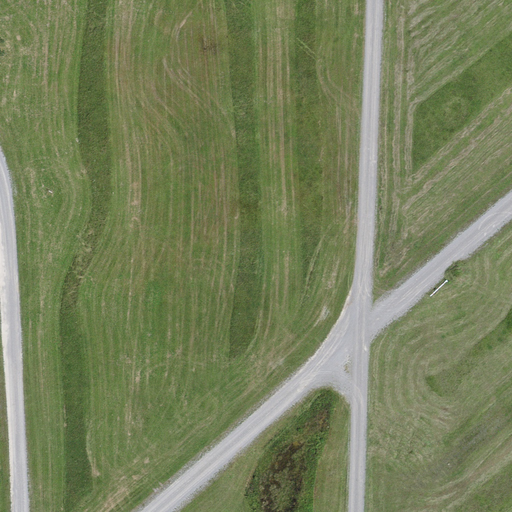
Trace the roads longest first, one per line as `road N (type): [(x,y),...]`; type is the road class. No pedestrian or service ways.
road 1 (track): [(353,511),(371,0)]
road 2 (track): [(511,199),(149,511)]
road 3 (track): [(17,511),(0,184)]
